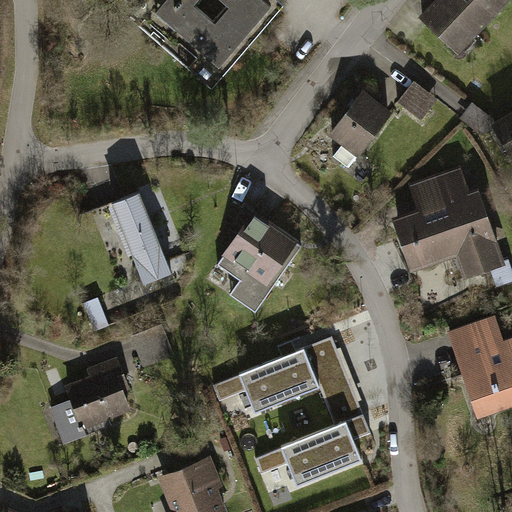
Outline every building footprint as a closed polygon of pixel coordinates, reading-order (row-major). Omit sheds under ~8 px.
[(156,0),(139,20),(208,78),(226,57),(229,60),(274,8),(265,0),(156,0)] [(439,0),(423,17),(457,49),(503,0),(439,0)] [(415,80),(407,90),(431,108),(438,99),(415,80)] [(407,90),(398,102),(422,120),(431,108),(407,90)] [(364,94),(333,133),(345,142),(334,156),(349,167),(389,113),(364,94)] [(495,126),(500,123),(472,101),(460,117),(483,135),(495,126)] [(511,116),(500,123),(495,126),(511,153),(511,116)] [(430,209),(398,220),(414,265),(460,249),(468,272),(484,267),(491,289),(511,282),(511,266),(509,257),(499,260),(476,194),(469,196),(460,170),(421,184),(430,209)] [(140,191),(113,202),(141,272),(168,261),(140,191)] [(257,211),(221,264),(241,277),(230,293),(259,312),(305,243),(257,211)] [(168,261),(141,272),(144,282),(173,272),(168,261)] [(110,325),(98,297),(85,303),(96,331),(110,325)] [(495,316),(457,329),(471,371),(466,372),(480,414),(511,403),(511,338),(503,341),(495,316)] [(149,346),(167,339),(162,325),(134,336),(145,364),(154,361),(149,346)] [(167,339),(149,346),(154,361),(173,353),(167,339)] [(305,347),(240,373),(240,374),(247,389),(256,412),(320,385),(348,374),(338,348),(310,360),(305,347)] [(74,399),(52,407),(62,433),(80,426),(81,430),(87,427),(86,424),(108,415),(129,407),(123,389),(128,387),(118,360),(92,370),(94,377),(69,387),(74,399)] [(247,389),(240,374),(214,385),(220,400),(247,389)] [(348,374),(320,385),(331,412),(359,402),(348,374)] [(359,402),(331,412),(336,424),(347,420),(354,439),(371,432),(359,402)] [(80,426),(62,433),(66,443),(112,424),(108,415),(86,424),(87,427),(81,430),(80,426)] [(336,424),(282,446),(283,447),(289,463),(298,484),(362,459),(354,439),(347,420),(336,424)] [(289,463),(283,447),(256,458),(262,473),(289,463)] [(223,511),(204,461),(164,476),(178,511),(223,511)]
